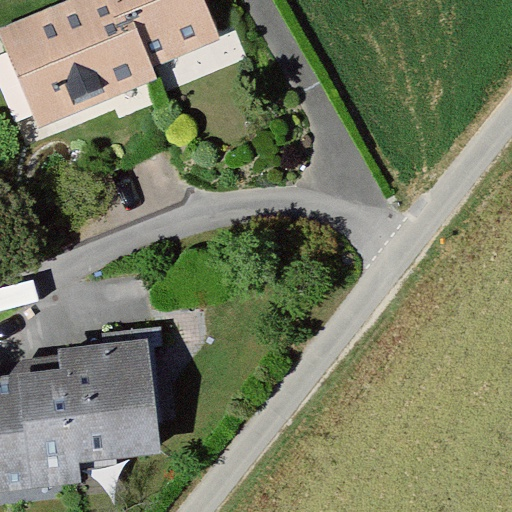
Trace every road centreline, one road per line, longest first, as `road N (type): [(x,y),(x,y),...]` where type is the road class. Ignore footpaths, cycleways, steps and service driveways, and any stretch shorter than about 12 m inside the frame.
road 1 (residential): [(191,511),(398,249),(333,209),(265,202),(158,226),(0,298)]
road 2 (track): [(398,249),(511,105)]
